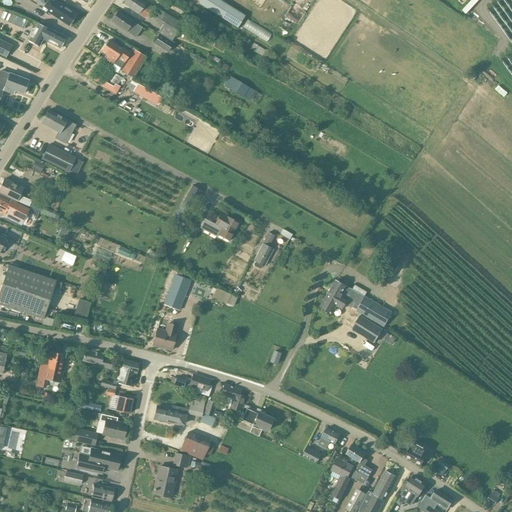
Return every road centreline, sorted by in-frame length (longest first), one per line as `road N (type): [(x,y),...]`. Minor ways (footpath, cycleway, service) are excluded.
road 1 (unclassified): [(483,511),(327,415),(205,366),(151,355)]
road 2 (tertiary): [(0,160),(104,0)]
road 3 (unclassified): [(114,511),(151,355)]
road 4 (unclassified): [(151,355),(0,320)]
